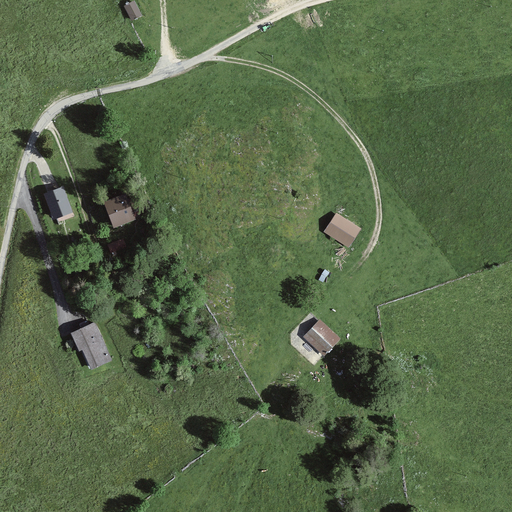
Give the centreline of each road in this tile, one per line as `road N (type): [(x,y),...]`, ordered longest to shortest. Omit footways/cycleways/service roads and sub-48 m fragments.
road 1 (track): [(206,57),(273,70),(340,120),(372,169),(379,232),(370,249)]
road 2 (unclassified): [(19,179),(33,135),(53,108),(206,57)]
road 3 (unclassified): [(19,179),(67,315)]
road 4 (track): [(206,57),(318,0)]
